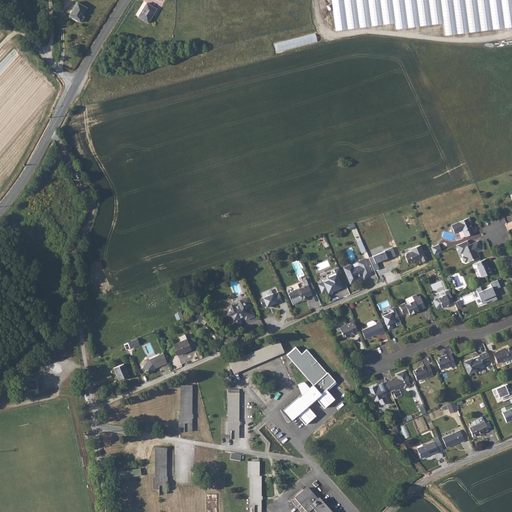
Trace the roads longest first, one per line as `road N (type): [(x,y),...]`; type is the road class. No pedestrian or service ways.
road 1 (residential): [(92,408),(398,276)]
road 2 (unclassified): [(92,408),(73,257),(93,211),(52,129)]
road 3 (residential): [(511,442),(429,479),(388,511)]
road 4 (residential): [(511,322),(440,336),(380,363)]
